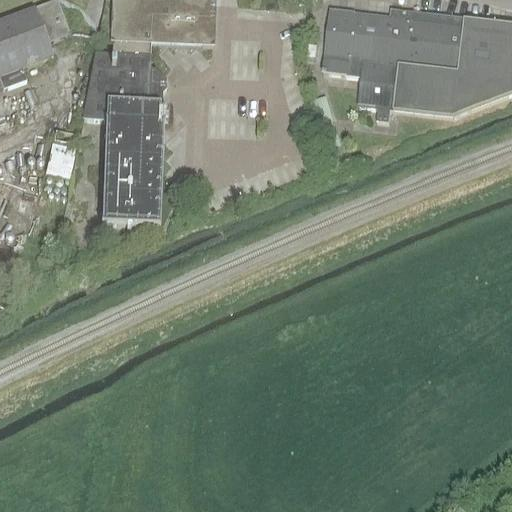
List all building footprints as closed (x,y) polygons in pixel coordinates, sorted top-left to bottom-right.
[(212,50),(214,5),(112,1),(110,46),(114,46),(114,61),(94,60),(82,124),(104,125),(100,229),(160,232),(164,128),(159,128),(160,83),(154,75),(149,75),(150,48),(212,50)] [(69,38),(56,4),(0,24),(0,80),(52,61),(47,47),(69,38)] [(354,18),(354,17),(330,14),(322,78),(346,81),(362,83),(358,112),(377,114),(376,126),(387,127),(388,115),(393,116),(453,122),(511,98),(511,29),(464,24),(465,22),(415,17),(391,14),(389,22),(354,18)] [(341,149),(325,99),(312,103),(328,153),(341,149)] [(48,174),(72,180),(79,150),(55,144),(48,174)]
